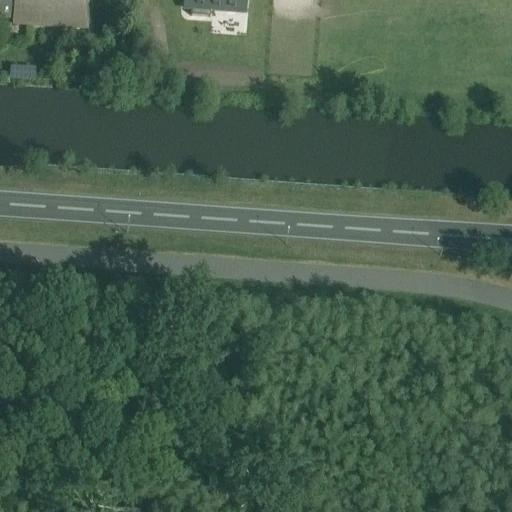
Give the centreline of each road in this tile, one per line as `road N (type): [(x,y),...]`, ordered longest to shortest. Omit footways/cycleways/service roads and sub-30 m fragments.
road 1 (unclassified): [(511,301),(398,281),(0,252)]
road 2 (secondary): [(0,203),(511,240)]
